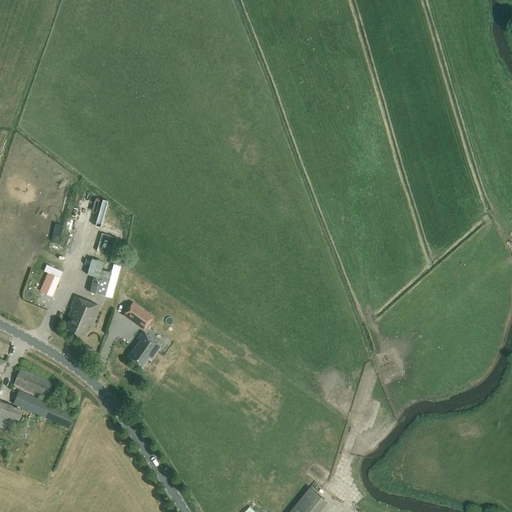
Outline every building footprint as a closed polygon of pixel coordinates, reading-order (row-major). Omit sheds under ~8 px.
[(31,155),(28,164),(33,166),(37,157),(31,155)] [(63,191),(68,199),(75,196),(69,187),(63,191)] [(111,261),(113,255),(111,254),(110,260),(104,258),(103,263),(91,259),(87,275),(93,276),(89,291),(105,296),(113,265),(114,265),(115,262),(111,261)] [(113,265),(105,296),(112,298),(120,267),(113,265)] [(55,293),(59,283),(60,281),(47,276),(42,287),(47,289),(55,293)] [(91,327),(99,307),(76,296),(71,307),(74,309),(65,328),(83,336),(88,326),(91,327)] [(132,303),(124,315),(144,330),(153,318),(132,303)] [(150,360),(160,346),(142,332),(137,339),(140,341),(128,356),(142,367),(148,358),(150,360)] [(47,400),(54,384),(20,369),(13,385),(47,400)] [(68,428),(71,421),(74,414),(21,391),(19,390),(18,393),(13,403),(68,428)] [(16,409),(0,403),(0,421),(10,425),(16,409)] [(319,511),(328,502),(310,487),(289,511),(319,511)]
